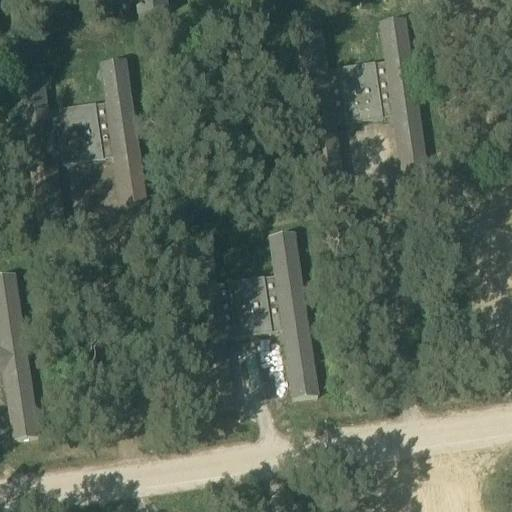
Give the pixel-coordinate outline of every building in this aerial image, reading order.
[(132,0),(136,21),(167,16),(165,0),(241,0),(242,5),(271,1),(270,0),(132,0)] [(299,38),(322,200),(348,197),(339,132),(391,124),(401,189),(428,184),(404,24),(377,27),(385,69),(331,77),(325,34),(299,38)] [(16,79),(39,242),(67,238),(57,173),(115,164),(125,229),(152,225),(129,63),(101,67),(107,109),(49,118),(43,75),(16,79)] [(511,243),(496,246),(491,207),(468,210),(481,304),(511,299),(511,243)] [(183,247),(206,412),(236,408),(227,345),(282,337),(291,400),(322,395),(298,231),(268,235),(274,280),(219,288),(212,243),(183,247)] [(0,374),(4,374),(14,439),(37,435),(15,279),(0,281),(0,374)] [(447,511),(393,511),(392,493),(363,496),(364,511),(478,511),(475,481),(445,484),(447,511)]
